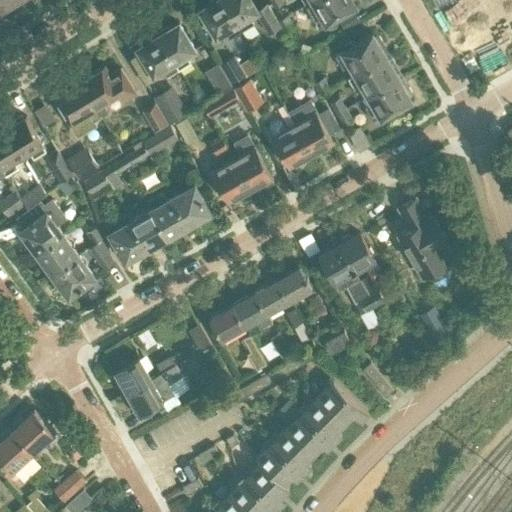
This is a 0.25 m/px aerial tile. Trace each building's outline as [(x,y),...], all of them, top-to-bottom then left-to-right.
[(240,29),(222,0),(208,0),(207,1),(209,3),(199,8),(215,34),(224,29),(229,36),(240,29)] [(222,0),(240,29),(253,22),(248,14),(254,10),(256,9),(250,0),(222,0)] [(310,0),(305,3),(318,25),(323,22),(324,22),(355,4),(353,1),(353,0),(310,0)] [(266,3),(256,9),(254,10),(268,32),(279,25),(266,3)] [(347,28),(351,25),(360,20),(361,20),(356,11),(342,19),(347,28)] [(288,14),(278,20),(285,31),(294,26),(288,14)] [(361,19),(361,20),(360,20),(351,25),(355,33),(366,27),(361,19)] [(168,25),(157,32),(178,67),(189,60),(185,53),(194,48),(179,22),(169,28),(168,25)] [(178,67),(157,32),(147,38),(149,40),(138,47),(153,72),(162,67),(166,74),(178,67)] [(354,72),(385,54),(379,44),(381,40),(378,34),(374,34),(372,32),(354,42),(349,40),(344,43),(344,48),(340,50),(340,51),(335,55),(343,68),(349,64),(354,72)] [(234,54),(219,62),(224,71),(231,83),(246,74),(234,54)] [(385,54),(354,72),(354,73),(348,77),(356,90),(362,86),(366,94),(398,76),(392,66),(394,62),(391,56),(386,56),(385,54)] [(224,71),(219,62),(218,61),(205,69),(218,91),(231,83),(224,71)] [(79,79),(101,116),(110,111),(104,102),(119,93),(123,100),(137,92),(121,66),(110,73),(105,64),(79,79)] [(330,86),(324,76),(315,82),(321,91),(330,86)] [(398,76),(366,94),(372,103),(365,107),(373,119),(379,116),(379,117),(383,115),(387,117),(392,114),(392,109),(411,98),(409,95),(411,91),(407,85),(403,85),(398,76)] [(247,109),(255,105),(263,101),(250,78),(235,87),(247,109)] [(101,116),(79,79),(53,95),(70,122),(88,111),(94,120),(101,116)] [(155,100),(168,122),(187,111),(172,85),(153,96),(155,100)] [(201,102),(210,97),(204,87),(195,92),(201,102)] [(203,106),(209,117),(239,100),(232,89),(203,106)] [(336,112),(347,106),(340,96),(330,101),(336,112)] [(319,114),(310,98),(288,111),(294,122),(311,152),(322,146),(325,147),(330,145),(330,141),(334,139),(328,129),(338,123),(329,108),(319,114)] [(168,122),(155,100),(142,109),(154,131),(168,122)] [(199,120),(208,114),(203,106),(202,105),(193,111),(199,120)] [(353,117),(347,106),(336,112),(343,123),(353,117)] [(15,121),(5,127),(21,153),(29,149),(33,156),(46,148),(42,142),(42,141),(26,114),(23,116),(21,114),(13,118),(15,121)] [(301,161),(302,157),(311,152),(294,122),(284,128),(280,120),(277,119),(271,122),(269,127),(273,134),(272,135),(289,164),(293,162),(296,164),(301,161)] [(156,132),(164,147),(179,138),(171,124),(156,132)] [(0,163),(3,169),(5,173),(19,165),(14,158),(21,153),(5,127),(0,130),(0,163)] [(241,154),(233,159),(250,188),(261,182),(264,183),(269,180),(269,177),(272,175),(255,146),(254,146),(248,135),(234,143),(241,154)] [(216,154),(227,148),(222,138),(211,145),(216,154)] [(95,172),(100,168),(86,145),(65,158),(79,181),(83,179),(95,172)] [(135,148),(123,156),(129,165),(141,158),(135,148)] [(61,180),(71,173),(72,172),(58,149),(47,156),(61,180)] [(129,165),(123,156),(111,163),(117,172),(129,165)] [(250,188),(233,159),(210,172),(227,201),(231,199),(235,200),(239,198),(239,194),(250,188)] [(95,172),(83,179),(95,200),(113,189),(100,168),(95,172)] [(32,189),(38,197),(45,191),(40,183),(32,189)] [(194,183),(173,195),(188,222),(198,217),(202,219),(207,217),(207,212),(210,210),(194,183)] [(23,200),(21,197),(15,189),(0,200),(0,202),(7,211),(23,200)] [(173,195),(152,207),(168,234),(169,233),(173,236),(179,233),(179,228),(188,222),(173,195)] [(450,260),(449,259),(456,255),(447,240),(448,239),(433,213),(428,215),(416,196),(398,206),(410,226),(398,233),(405,245),(403,246),(405,250),(407,248),(423,275),(450,260)] [(168,234),(152,207),(131,219),(147,246),(157,240),(161,243),(165,240),(166,235),(168,234)] [(36,250),(62,231),(46,209),(20,228),(21,229),(19,235),(24,241),(29,240),(36,250)] [(126,210),(105,222),(125,258),(128,257),(132,259),(138,256),(138,251),(147,246),(131,219),(126,210)] [(92,243),(102,237),(96,226),(86,230),(92,243)] [(339,242),(358,276),(366,272),(361,263),(373,256),(358,230),(350,235),(347,234),(340,238),(340,241),(339,242)] [(62,231),(36,250),(37,250),(35,256),(39,262),(44,262),(52,272),(77,253),(62,231)] [(102,237),(92,243),(88,247),(104,268),(115,260),(102,237)] [(358,276),(339,242),(338,242),(335,241),(328,245),(328,248),(319,253),(339,288),(346,284),(354,299),(358,297),(365,309),(374,304),(366,292),(357,277),(358,276)] [(93,275),(77,253),(52,272),(58,280),(56,285),(60,291),(66,291),(68,293),(93,275)] [(298,264),(276,277),(288,299),(311,286),(298,264)] [(288,299),(276,277),(254,289),(266,312),(288,299)] [(366,292),(374,304),(382,300),(375,287),(366,292)] [(266,312),(254,289),(232,302),(244,324),(254,319),(259,327),(271,321),(266,312)] [(318,292),(309,298),(317,313),(326,307),(318,292)] [(244,324),(232,302),(209,315),(222,337),(244,324)] [(449,329),(435,304),(419,312),(434,338),(449,329)] [(306,348),(314,343),(295,306),(286,310),(306,348)] [(200,321),(190,327),(188,328),(200,350),(212,344),(200,321)] [(343,329),(324,340),(331,352),(350,341),(343,329)] [(242,397),(307,360),(313,357),(308,347),(294,356),(279,331),(271,336),(285,361),(237,389),(242,397)] [(251,332),(241,335),(250,352),(251,350),(256,359),(262,355),(257,346),(258,345),(251,332)] [(161,371),(177,363),(171,353),(156,361),(161,371)] [(126,390),(150,377),(138,355),(115,368),(126,390)] [(363,367),(365,371),(386,395),(394,389),(370,361),(363,367)] [(161,371),(150,377),(126,390),(138,411),(162,398),(175,391),(168,379),(182,372),(177,363),(161,371)] [(202,377),(208,387),(208,388),(230,375),(224,364),(202,377)] [(322,390),(348,417),(361,405),(334,378),(322,390)] [(348,417),(322,390),(287,424),(315,451),(323,443),(318,438),(331,425),(336,429),(348,417)] [(14,424),(11,427),(33,450),(54,430),(33,407),(21,418),(19,415),(12,422),(14,424)] [(315,451),(287,424),(257,455),(261,460),(284,481),(293,473),(288,468),(301,455),(306,460),(315,451)] [(33,450),(11,427),(9,429),(7,427),(0,432),(0,433),(1,436),(0,436),(0,458),(11,470),(33,450)] [(230,445),(238,440),(234,432),(226,437),(230,445)] [(215,443),(207,448),(212,457),(220,452),(215,443)] [(212,457),(207,448),(199,452),(204,461),(212,457)] [(284,481),(261,460),(231,490),(253,511),(263,511),(267,508),(262,503),(275,490),(280,495),(289,486),(284,481)] [(76,468),(60,482),(70,493),(86,478),(76,468)] [(182,485),(187,494),(203,485),(198,476),(182,485)] [(70,493),(60,482),(53,488),(63,499),(70,493)] [(84,487),(65,504),(72,511),(74,511),(92,496),(84,487)] [(253,511),(231,490),(209,511),(253,511)] [(91,499),(97,506),(105,499),(99,492),(91,499)] [(37,495),(27,503),(34,511),(47,511),(50,510),(37,495)] [(15,511),(32,511),(24,502),(14,511),(15,511)]
